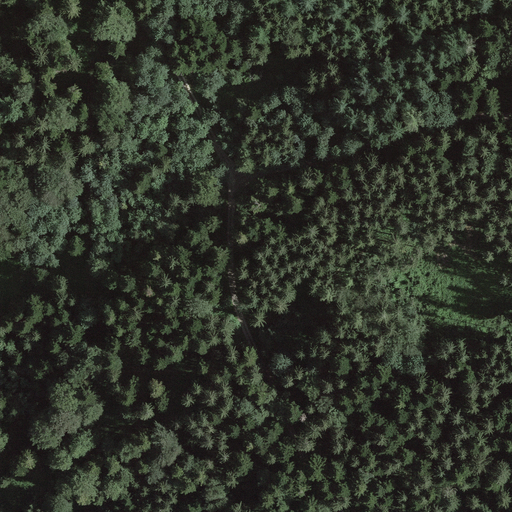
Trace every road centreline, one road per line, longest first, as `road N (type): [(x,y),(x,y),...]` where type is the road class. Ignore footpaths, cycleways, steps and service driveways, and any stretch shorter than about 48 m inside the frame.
road 1 (track): [(122,0),(169,56),(235,173),(311,163),(434,123),(511,116)]
road 2 (track): [(235,173),(227,254),(234,299),(291,438),(342,511)]
